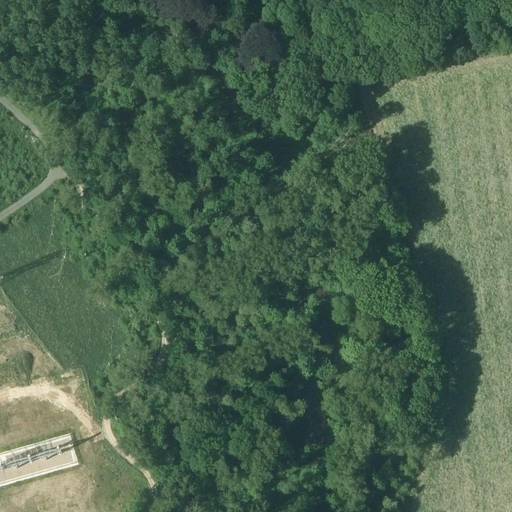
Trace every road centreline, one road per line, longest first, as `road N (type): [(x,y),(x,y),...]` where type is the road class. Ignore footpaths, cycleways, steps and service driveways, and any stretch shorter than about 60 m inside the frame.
road 1 (track): [(155,511),(160,500),(152,479),(108,432),(107,414),(172,352),(56,175)]
road 2 (unclassified): [(0,219),(56,175),(0,116)]
